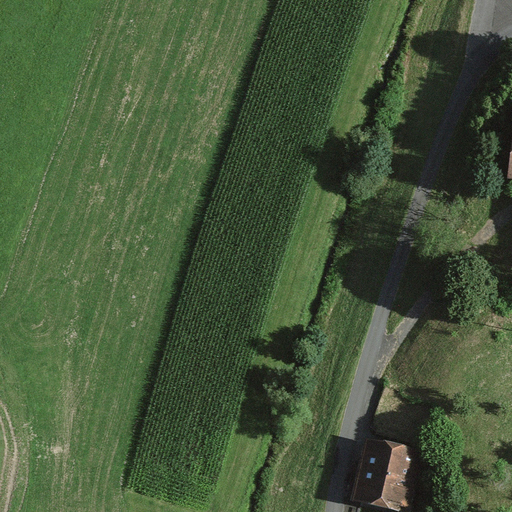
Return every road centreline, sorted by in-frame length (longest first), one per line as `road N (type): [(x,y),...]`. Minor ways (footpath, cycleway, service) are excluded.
road 1 (unclassified): [(494,0),(503,38),(429,195),(334,511)]
road 2 (unknown): [(378,358),(467,251),(511,215)]
